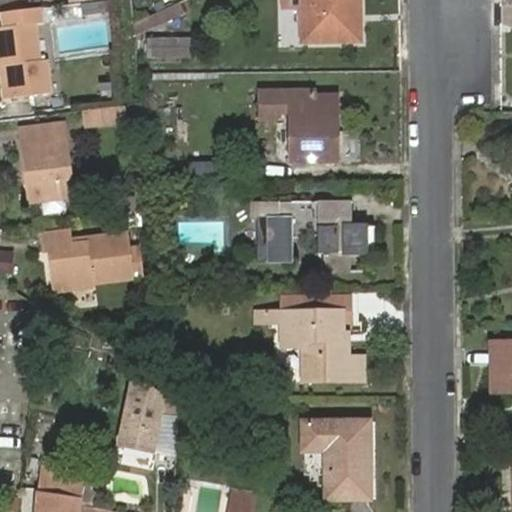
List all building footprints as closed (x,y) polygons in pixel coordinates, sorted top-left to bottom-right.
[(301,10),(300,0),(281,0),(282,10),(301,10)] [(300,0),(301,10),(301,43),(357,42),(356,0),(300,0)] [(39,3),(2,7),(3,23),(0,23),(0,60),(8,60),(10,93),(46,90),(43,56),(36,57),(33,20),(42,19),(39,3)] [(147,41),(148,58),(191,58),(192,41),(147,41)] [(312,94),(260,94),(260,121),(275,122),(276,115),(289,116),(289,162),(336,162),(335,97),(312,97),(312,94)] [(82,129),(127,125),(125,106),(81,110),(82,129)] [(16,125),(18,141),(58,136),(56,120),(16,125)] [(58,136),(18,141),(19,159),(26,157),(28,179),(21,179),(23,197),(64,192),(62,176),(55,177),(54,155),(60,154),(58,136)] [(62,176),(60,154),(54,155),(55,177),(62,176)] [(26,157),(19,159),(21,179),(28,179),(26,157)] [(177,193),(153,193),(154,208),(177,208),(177,193)] [(348,205),(248,203),(248,222),(256,223),(257,262),(291,263),(292,236),(316,236),(316,255),(321,256),(321,273),(348,274),(348,256),(366,257),(365,226),(348,226),(348,205)] [(70,239),(69,233),(68,226),(38,229),(41,246),(47,246),(51,281),(90,277),(131,273),(125,228),(85,232),(85,238),(70,239)] [(90,277),(51,281),(50,281),(51,288),(90,284),(90,277)] [(354,313),(255,314),(256,323),(280,323),(280,349),(301,349),(301,382),(361,381),(361,358),(346,358),(346,332),(354,332),(354,313)] [(511,345),(490,346),(491,395),(511,394),(511,345)] [(165,384),(163,421),(177,421),(179,398),(165,384)] [(142,389),(123,386),(114,443),(147,452),(152,427),(155,398),(142,389)] [(367,426),(302,426),(302,453),(323,453),(324,500),(367,499),(367,426)] [(40,511),(42,493),(44,470),(37,470),(34,511),(40,511)] [(81,495),(85,473),(44,470),(42,493),(81,495)] [(226,486),(225,506),(241,506),(242,488),(226,486)] [(242,488),(241,506),(250,507),(251,488),(242,488)] [(80,500),(81,495),(42,493),(40,511),(79,511),(80,506),(80,500)]
